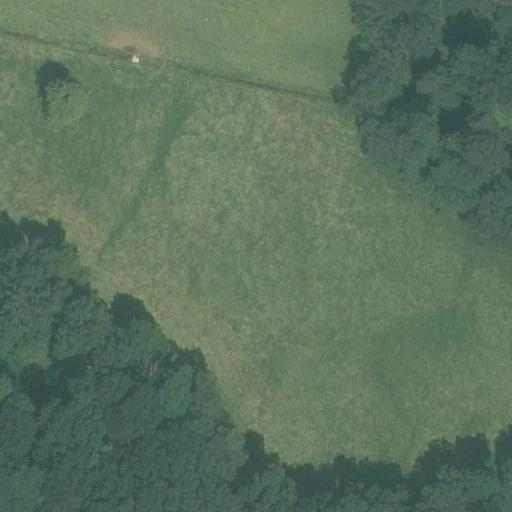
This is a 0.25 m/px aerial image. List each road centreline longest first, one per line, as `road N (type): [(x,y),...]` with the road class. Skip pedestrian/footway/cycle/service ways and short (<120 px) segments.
road 1 (track): [(0,461),(36,381),(112,358),(148,367),(219,448)]
road 2 (track): [(511,474),(418,506),(308,499),(219,448)]
